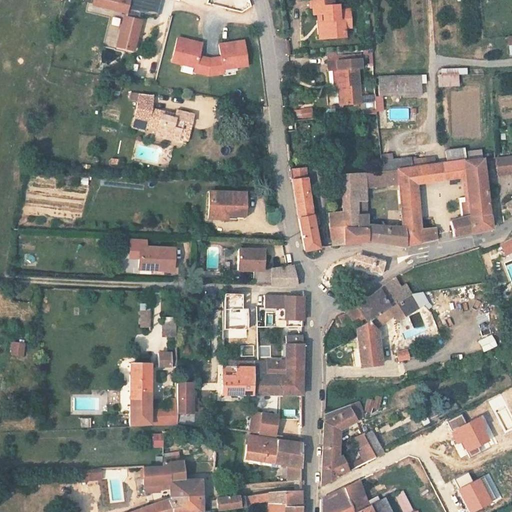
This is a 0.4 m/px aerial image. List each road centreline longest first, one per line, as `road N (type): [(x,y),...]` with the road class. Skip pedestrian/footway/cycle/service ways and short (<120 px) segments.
road 1 (residential): [(259,0),(294,256),(308,270)]
road 2 (residential): [(311,309),(303,511)]
road 3 (residential): [(310,291),(142,283)]
road 4 (track): [(0,275),(142,283)]
